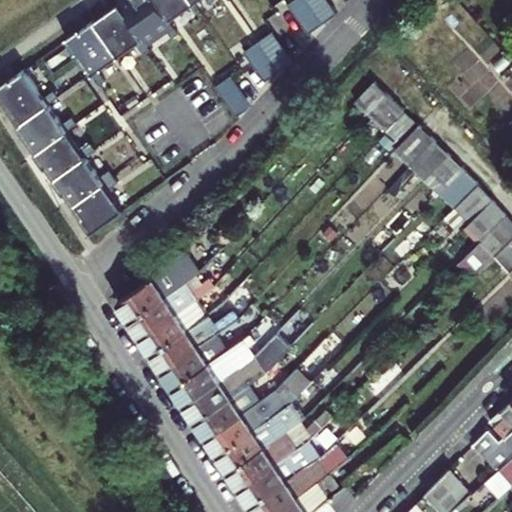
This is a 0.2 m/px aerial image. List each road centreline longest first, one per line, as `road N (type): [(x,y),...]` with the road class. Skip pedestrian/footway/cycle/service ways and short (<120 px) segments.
road 1 (residential): [(379,0),(230,158),(73,290)]
road 2 (residential): [(218,511),(73,290)]
road 3 (residential): [(366,511),(511,365)]
road 4 (unclassified): [(0,176),(73,290)]
